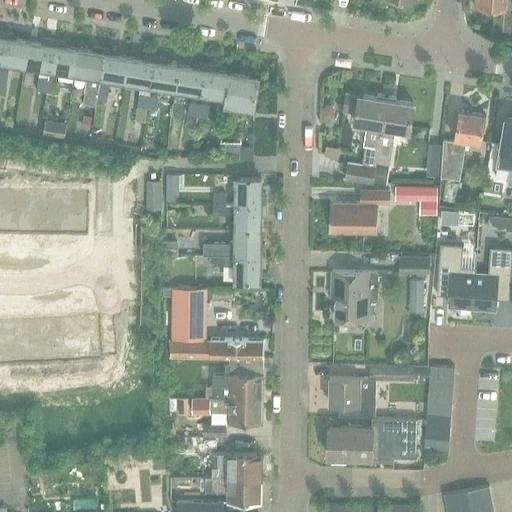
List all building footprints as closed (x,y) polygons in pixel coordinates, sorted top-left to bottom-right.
[(474,0),(474,7),(505,10),(506,0),(474,0)] [(25,65),(29,41),(15,38),(16,34),(5,32),(0,61),(25,65)] [(51,69),(55,40),(42,38),(41,43),(29,41),(25,65),(51,69)] [(75,73),(79,49),(66,47),(66,42),(55,40),(51,69),(75,73)] [(97,99),(105,48),(92,46),(92,51),(79,49),(75,73),(87,75),(83,103),(96,105),(97,99)] [(126,81),(131,57),(116,54),(117,50),(105,48),(97,99),(107,101),(110,79),(126,81)] [(152,85),(157,56),(143,54),(142,59),(131,57),(126,81),(152,85)] [(177,89),(181,65),(166,62),(167,58),(157,56),(152,85),(177,89)] [(202,93),(207,64),(194,62),(193,67),(181,65),(177,89),(202,93)] [(226,105),(232,73),(217,70),(217,66),(207,64),(202,93),(225,97),(224,104),(226,105)] [(0,70),(0,84),(6,85),(8,72),(0,70)] [(226,105),(253,109),(258,79),(248,78),(248,75),(232,73),(226,105)] [(46,92),(48,79),(38,77),(36,91),(46,92)] [(48,79),(46,92),(56,93),(58,80),(48,79)] [(145,121),(147,108),(149,95),(139,93),(135,120),(145,121)] [(387,99),(359,95),(347,93),(344,110),(356,112),(354,123),(367,125),(365,139),(368,139),(367,144),(365,144),(362,164),(348,162),(345,179),(372,183),(373,182),(375,164),(376,162),(387,99)] [(149,95),(147,108),(158,109),(160,96),(149,95)] [(393,129),(409,132),(414,103),(387,99),(376,162),(389,164),(392,148),(390,148),(393,129)] [(197,123),(200,102),(189,101),(184,130),(195,131),(197,123)] [(81,120),(84,108),(64,102),(61,115),(81,120)] [(200,102),(197,123),(206,125),(210,104),(200,102)] [(322,106),(321,113),(324,117),(328,117),(332,114),(333,107),(330,102),(326,102),(322,106)] [(460,179),(466,140),(480,143),(484,115),(460,111),(455,141),(444,139),(441,176),(460,179)] [(84,114),(82,127),(90,128),(92,115),(84,114)] [(511,119),(504,118),(498,161),(497,166),(510,169),(508,183),(511,183),(511,119)] [(67,123),(46,119),(43,133),(65,137),(67,123)] [(252,147),(241,147),(241,141),(221,141),(221,154),(239,154),(239,158),(252,158),(252,147)] [(375,164),(373,182),(386,184),(389,166),(375,164)] [(179,173),(167,172),(166,187),(179,188),(179,173)] [(108,178),(95,178),(95,186),(108,186),(108,178)] [(236,178),(236,204),(265,204),(265,193),(260,193),(260,178),(236,178)] [(161,208),(161,179),(146,180),(146,208),(161,208)] [(432,186),(395,185),(395,199),(419,200),(432,200),(432,186)] [(108,186),(95,186),(95,194),(108,194),(108,186)] [(332,232),(377,233),(377,202),(390,202),(390,188),(360,187),(360,201),(333,200),(332,232)] [(23,189),(6,189),(6,233),(22,233),(23,189)] [(39,189),(23,189),(22,233),(39,233),(39,189)] [(56,189),(39,189),(39,233),(55,233),(56,189)] [(72,190),(56,189),(55,233),(72,234),(72,190)] [(89,190),(72,190),(72,234),(89,234),(89,190)] [(213,193),(213,203),(227,204),(226,203),(226,193),(213,193)] [(108,194),(95,194),(95,202),(108,202),(108,194)] [(419,200),(419,213),(434,214),(435,200),(432,200),(419,200)] [(108,202),(95,202),(95,210),(108,210),(108,202)] [(264,218),(265,204),(236,204),(227,204),(213,203),(213,213),(235,213),(235,229),(260,230),(260,218),(264,218)] [(108,210),(95,210),(95,218),(107,218),(108,210)] [(107,218),(95,218),(95,226),(107,226),(107,218)] [(159,246),(159,220),(150,220),(150,246),(159,246)] [(107,226),(95,226),(94,234),(107,234),(107,226)] [(260,244),(260,230),(235,229),(234,242),(203,241),(203,254),(212,255),(225,255),(235,255),(264,256),(264,244),(260,244)] [(189,240),(172,240),(173,255),(189,255),(189,240)] [(440,251),(437,294),(447,294),(450,295),(449,301),(449,305),(472,307),(475,271),(475,266),(462,265),(463,244),(440,242),(440,244),(441,244),(440,251)] [(475,271),(472,307),(495,309),(496,298),(509,299),(511,260),(511,247),(490,246),(488,272),(476,271),(475,271)] [(225,265),(225,255),(212,255),(212,265),(225,265)] [(264,268),(264,256),(235,255),(235,281),(259,282),(259,268),(264,268)] [(429,274),(429,257),(401,257),(401,273),(429,274)] [(378,299),(378,272),(333,269),(332,288),(336,288),(335,318),(367,319),(368,299),(378,299)] [(409,295),(409,303),(422,304),(423,295),(423,279),(410,278),(409,295)] [(263,356),(263,338),(210,337),(210,339),(205,339),(206,287),(173,286),(172,338),(170,338),(170,355),(229,356),(263,356)] [(234,288),(213,288),(213,298),(234,298),(234,288)] [(116,313),(103,314),(103,322),(116,321),(116,313)] [(82,337),(65,338),(67,360),(100,358),(97,314),(80,315),(82,337)] [(80,315),(47,317),(50,361),(67,360),(65,338),(82,337),(80,315)] [(32,340),(16,341),(17,363),(50,361),(47,317),(31,318),(32,340)] [(31,318),(0,320),(0,354),(1,364),(17,363),(16,341),(32,340),(31,318)] [(116,321),(103,322),(104,330),(117,329),(116,321)] [(117,329),(104,330),(104,338),(117,337),(117,329)] [(117,337),(104,338),(105,346),(117,345),(117,337)] [(117,345),(105,346),(105,354),(118,353),(117,345)] [(511,351),(498,350),(496,374),(511,376),(511,351)] [(229,356),(229,363),(229,368),(263,369),(263,356),(229,356)] [(206,386),(206,396),(262,397),(263,369),(229,368),(229,363),(225,363),(225,372),(213,372),(213,386),(206,386)] [(412,379),(413,367),(369,365),(369,377),(360,377),(330,376),(329,402),(339,402),(338,414),(375,415),(376,378),(412,379)] [(454,380),(454,367),(430,365),(429,378),(454,380)] [(413,367),(413,376),(428,377),(428,367),(413,367)] [(453,392),(454,380),(429,378),(428,390),(453,392)] [(452,404),(453,392),(428,390),(428,402),(452,404)] [(262,422),(262,397),(206,396),(206,397),(191,397),(191,412),(209,412),(228,412),(228,421),(262,422)] [(190,413),(189,397),(176,397),(176,398),(170,398),(170,410),(177,409),(177,413),(190,413)] [(451,416),(452,404),(428,402),(427,414),(451,416)] [(450,428),(451,416),(427,414),(426,426),(450,428)] [(372,457),(372,456),(416,457),(417,419),(372,417),(372,427),(329,426),(328,456),(372,457)] [(224,436),(225,424),(202,424),(202,435),(224,436)] [(449,440),(450,428),(426,426),(425,438),(449,440)] [(448,451),(449,440),(425,438),(424,450),(448,451)] [(205,476),(261,477),(261,453),(228,452),(228,464),(205,463),(205,476)] [(261,502),(261,477),(205,476),(204,491),(227,491),(227,502),(261,502)] [(492,498),(490,486),(466,490),(469,502),(492,498)] [(393,490),(392,505),(425,506),(425,491),(393,490)] [(466,490),(444,494),(446,506),(469,502),(466,490)] [(470,511),(482,511),(494,510),(492,498),(469,502),(470,511)] [(222,511),(222,502),(176,502),(176,511),(222,511)] [(446,506),(447,511),(470,511),(469,502),(446,506)]
